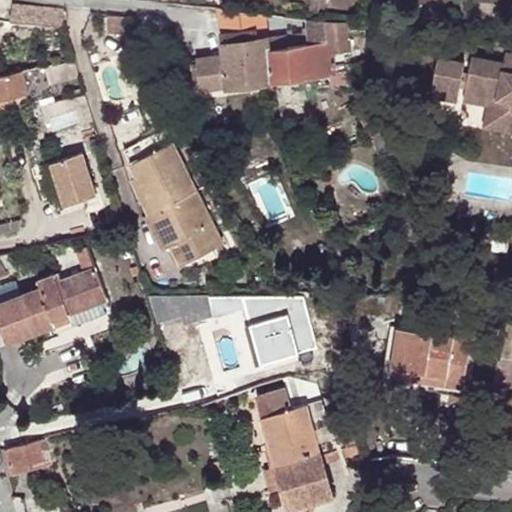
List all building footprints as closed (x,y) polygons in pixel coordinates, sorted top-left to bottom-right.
[(60,8),(9,3),(8,20),(59,25),(60,8)] [(320,15),(225,5),(217,4),(224,58),(198,62),(198,67),(194,68),(197,85),(201,85),(203,90),(336,71),(333,50),(332,45),(330,41),(320,15)] [(333,50),(352,49),(348,17),(320,15),(330,41),(332,45),(333,50)] [(511,49),(506,48),(504,58),(472,51),(468,68),(463,67),(465,57),(438,51),(430,89),(457,95),(460,80),(466,82),(465,87),(496,94),(493,110),(510,114),(509,119),(511,119),(511,49)] [(45,62),(50,83),(81,74),(75,55),(45,62)] [(0,111),(29,102),(18,69),(0,72),(0,111)] [(465,87),(463,94),(488,100),(485,114),(509,119),(510,114),(493,110),(496,94),(465,87)] [(356,102),(359,108),(373,138),(385,132),(369,97),(356,102)] [(133,160),(152,150),(145,136),(126,145),(133,160)] [(175,139),(152,150),(133,160),(157,208),(167,203),(181,233),(172,238),(183,262),(225,241),(175,139)] [(98,192),(84,150),(51,160),(65,202),(98,192)] [(2,157),(0,157),(0,202),(14,198),(2,157)] [(167,203),(157,208),(147,213),(164,243),(172,238),(181,233),(167,203)] [(14,219),(0,222),(0,231),(16,228),(14,219)] [(0,273),(8,270),(0,253),(0,273)] [(59,276),(56,269),(39,275),(42,283),(0,298),(0,322),(9,344),(42,332),(38,323),(53,318),(91,303),(89,297),(106,291),(95,263),(66,274),(59,276)] [(63,266),(56,269),(59,276),(66,274),(63,266)] [(108,296),(106,291),(89,297),(91,303),(108,296)] [(56,327),(53,318),(38,323),(42,332),(56,327)] [(394,378),(442,387),(436,333),(403,327),(394,378)] [(436,333),(442,387),(466,391),(474,339),(436,333)] [(286,385),(257,395),(263,414),(284,485),(291,504),(294,504),(296,509),(302,511),(315,509),(317,503),(315,497),(335,491),(321,450),(354,440),(346,416),(328,421),(317,384),(290,376),(283,378),(286,385)] [(284,485),(263,414),(249,418),(272,488),(284,485)] [(45,437),(6,446),(13,473),(59,462),(55,443),(47,445),(45,437)]
